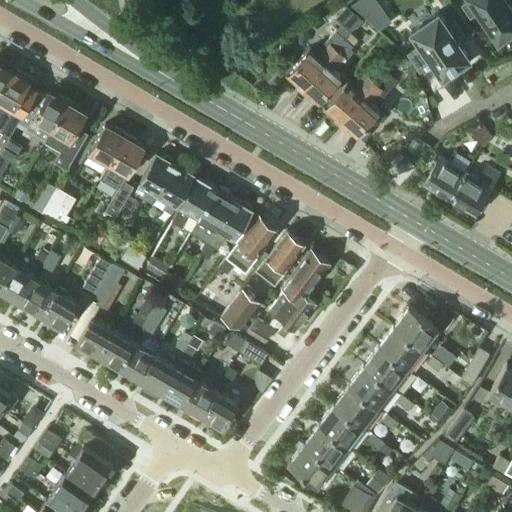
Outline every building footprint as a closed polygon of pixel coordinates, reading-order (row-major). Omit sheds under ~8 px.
[(498,39),(511,29),(511,7),(507,0),(466,0),(461,4),(470,16),(478,10),(498,39)] [(419,44),(408,52),(425,77),(437,68),(442,75),(441,75),(442,76),(444,75),(443,75),(468,58),(470,57),(469,56),(459,42),(466,38),(455,22),(451,26),(439,8),(409,29),(419,44)] [(346,37),(345,37),(335,28),(323,42),(327,45),(318,54),(309,46),(286,71),(302,86),(346,37)] [(346,37),(302,86),(318,100),(341,74),(334,68),(345,56),(343,54),(352,43),(346,37)] [(0,86),(11,69),(0,62),(0,86)] [(340,119),(382,72),(372,64),(362,75),(365,78),(356,88),(347,80),(324,106),(340,119)] [(11,69),(0,86),(0,151),(9,135),(16,123),(19,120),(37,89),(37,88),(29,83),(30,80),(11,69)] [(392,81),(382,72),(340,119),(356,133),(378,107),(370,100),(379,90),(382,93),(392,81)] [(37,89),(19,120),(28,125),(26,129),(44,140),(68,100),(49,89),(46,94),(37,89)] [(87,111),(68,100),(44,140),(60,149),(54,160),(67,167),(88,131),(78,125),(87,111)] [(106,164),(125,133),(106,122),(88,153),(106,164)] [(125,133),(106,164),(100,176),(118,187),(105,210),(115,216),(133,185),(123,179),(127,173),(144,144),(125,133)] [(0,151),(0,174),(10,158),(0,151)] [(152,201),(156,194),(175,162),(157,151),(135,188),(142,192),(140,195),(152,201)] [(450,196),(466,170),(440,154),(424,180),(450,196)] [(175,162),(156,194),(175,205),(193,173),(175,162)] [(477,176),(466,170),(450,196),(475,211),(499,170),(485,163),(477,176)] [(190,230),(216,186),(197,175),(172,219),(182,225),(190,212),(197,216),(190,230)] [(32,204),(42,210),(56,185),(46,179),(34,200),(32,204)] [(18,185),(13,193),(25,200),(29,192),(18,185)] [(42,210),(65,223),(70,215),(67,213),(76,196),(56,185),(42,210)] [(234,197),(216,186),(190,230),(191,230),(202,237),(201,238),(204,241),(201,247),(198,251),(201,253),(234,197)] [(234,197),(201,253),(209,257),(216,245),(218,246),(226,233),(234,238),(252,207),(234,197)] [(5,202),(0,209),(0,220),(8,226),(16,214),(18,210),(5,202)] [(238,240),(227,254),(219,264),(228,271),(235,261),(245,269),(250,263),(256,267),(268,252),(261,246),(277,225),(259,212),(238,240)] [(15,233),(24,218),(16,214),(8,226),(7,229),(0,240),(4,242),(11,231),(14,232),(15,233)] [(268,252),(256,267),(274,281),(305,241),(287,228),(268,252)] [(108,234),(102,244),(117,252),(123,242),(108,234)] [(48,253),(42,264),(52,269),(61,253),(51,247),(48,253)] [(299,289),(305,293),(329,261),(311,247),(289,276),(282,286),(283,287),(276,297),(287,306),(299,289)] [(48,253),(40,248),(34,259),(42,264),(48,253)] [(0,287),(0,288),(15,263),(0,253),(0,287)] [(81,286),(92,293),(111,260),(100,254),(81,286)] [(146,266),(162,276),(163,277),(170,265),(169,265),(170,263),(153,254),(146,266)] [(111,260),(92,293),(89,298),(102,306),(124,268),(111,260)] [(20,300),(35,274),(15,263),(0,288),(20,300)] [(164,282),(178,290),(185,279),(171,270),(170,271),(167,277),(164,282)] [(42,312),(56,287),(35,274),(20,300),(42,312)] [(56,287),(42,312),(63,324),(78,299),(65,291),(67,288),(59,283),(56,287)] [(206,285),(199,296),(210,304),(218,293),(206,285)] [(243,285),(220,313),(240,325),(260,299),(243,285)] [(284,321),(277,330),(284,335),(293,325),(294,326),(314,300),(305,293),(299,289),(287,306),(276,297),(268,308),(284,321)] [(150,312),(140,328),(148,332),(153,324),(155,325),(166,307),(156,302),(150,312)] [(423,346),(438,327),(408,304),(393,324),(422,347),(423,346)] [(132,323),(140,328),(149,311),(141,307),(132,323)] [(444,330),(454,316),(443,308),(433,322),(444,330)] [(98,352),(113,326),(92,314),(77,340),(98,352)] [(246,330),(265,341),(273,327),(256,316),(246,330)] [(215,320),(208,330),(218,337),(225,326),(215,320)] [(422,347),(393,324),(378,343),(408,366),(423,346),(422,347)] [(119,364),(133,338),(113,326),(98,352),(119,364)] [(239,349),(245,337),(230,328),(224,341),(239,349)] [(173,347),(182,352),(188,342),(192,334),(184,329),(180,336),(173,347)] [(119,364),(140,376),(155,351),(153,350),(158,343),(146,336),(142,343),(133,338),(119,364)] [(261,362),(268,350),(245,337),(239,349),(261,362)] [(188,342),(182,352),(190,357),(196,346),(188,342)] [(408,366),(378,343),(363,363),(393,385),(408,366)] [(478,344),(466,365),(478,372),(490,351),(478,344)] [(443,362),(445,363),(452,355),(440,346),(434,355),(443,362)] [(161,388),(176,363),(155,351),(140,376),(161,388)] [(438,369),(443,362),(434,355),(431,353),(426,360),(438,369)] [(176,363),(161,388),(181,400),(196,375),(200,368),(180,356),(175,363),(176,363)] [(348,382),(378,404),(393,385),(363,363),(348,382)] [(511,405),(511,403),(511,366),(505,363),(488,391),(511,405)] [(223,375),(223,376),(231,381),(238,370),(229,365),(223,375)] [(478,372),(466,365),(461,375),(471,383),(478,372)] [(0,404),(5,408),(8,410),(18,396),(10,390),(8,389),(15,379),(0,368),(0,404)] [(202,412),(217,387),(196,375),(181,400),(202,412)] [(378,404),(348,382),(334,401),(363,424),(378,404)] [(217,387),(202,412),(223,425),(238,399),(217,387)] [(402,392),(396,399),(408,408),(413,401),(402,392)] [(363,424),(334,401),(319,421),(348,443),(363,424)] [(452,409),(441,401),(433,412),(443,420),(452,409)] [(445,430),(456,438),(473,415),(463,407),(445,430)] [(31,413),(29,417),(16,408),(13,413),(21,418),(20,419),(22,420),(25,422),(32,427),(39,418),(31,413)] [(398,420),(387,411),(381,418),(393,427),(398,420)] [(348,443),(319,421),(303,441),(333,463),(348,443)] [(25,422),(15,435),(23,440),(32,427),(25,422)] [(73,456),(102,476),(112,462),(107,458),(115,447),(87,427),(79,439),(83,441),(73,456)] [(372,431),(366,438),(378,447),(384,440),(372,431)] [(42,434),(37,440),(52,450),(56,444),(42,434)] [(0,440),(0,444),(13,453),(18,447),(3,436),(0,440)] [(439,437),(430,453),(433,455),(444,462),(454,446),(439,437)] [(333,463),(303,441),(289,460),(318,483),(333,463)] [(0,453),(9,460),(13,453),(0,444),(0,453)] [(467,454),(455,447),(450,456),(461,463),(467,454)] [(492,464),(504,471),(511,459),(499,452),(492,464)] [(23,460),(38,471),(43,464),(28,454),(23,460)] [(102,476),(73,456),(63,469),(92,489),(102,476)] [(23,460),(19,467),(33,477),(38,471),(23,460)] [(378,465),(366,482),(379,491),(390,474),(378,465)] [(92,489),(63,469),(54,482),(83,502),(92,489)] [(387,488),(379,502),(388,508),(385,511),(414,511),(418,505),(406,498),(412,488),(396,479),(387,488)] [(4,487),(19,498),(24,491),(9,480),(4,487)] [(76,511),(83,502),(54,482),(44,496),(67,511),(76,511)] [(446,504),(455,489),(449,485),(440,501),(446,504)] [(19,498),(4,487),(0,492),(0,493),(14,504),(19,498)] [(350,508),(357,511),(365,511),(371,503),(375,496),(362,488),(358,495),(350,508)] [(455,489),(446,504),(453,508),(461,493),(455,489)] [(67,511),(44,496),(35,509),(39,511),(67,511)]
